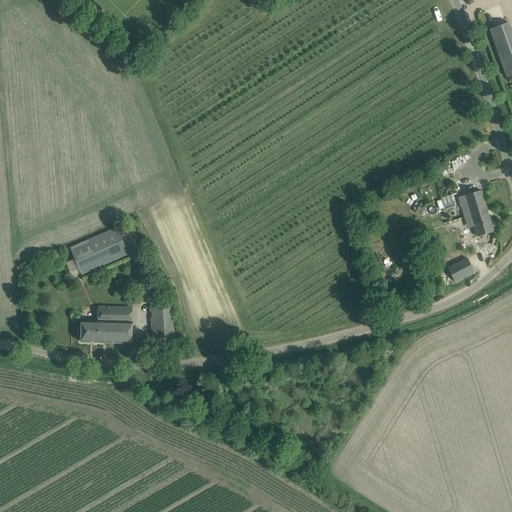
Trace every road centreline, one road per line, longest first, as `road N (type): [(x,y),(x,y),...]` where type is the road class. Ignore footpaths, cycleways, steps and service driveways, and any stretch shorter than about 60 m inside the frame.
road 1 (unclassified): [(0,343),(133,367),(262,353),(427,309),(484,280),(511,255)]
road 2 (unclassified): [(511,177),(453,0)]
